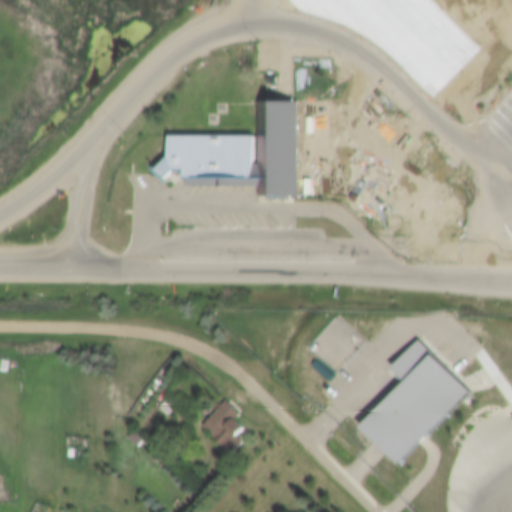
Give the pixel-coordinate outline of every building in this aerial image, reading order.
[(291,127),(291,93),(329,93),(330,187),(291,187),(291,179),(210,179),(209,166),(207,166),(193,178),(178,161),(186,154),(189,157),(200,148),(199,127),(291,127)] [(436,336),(485,385),(408,462),(375,429),(420,383),(405,368),(436,336)] [(236,399),(252,415),(247,419),(256,428),(247,437),(250,441),(238,453),(210,425),(236,399)] [(169,407),(174,401),(182,409),(177,414),(169,407)] [(143,428),(154,440),(146,448),(135,436),(143,428)]
